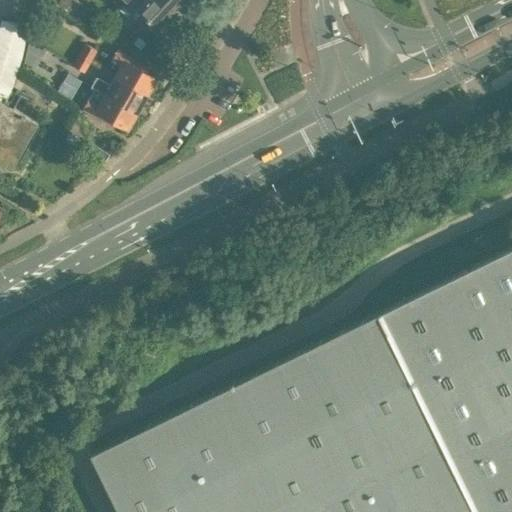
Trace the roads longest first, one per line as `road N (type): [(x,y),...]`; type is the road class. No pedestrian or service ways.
road 1 (primary): [(0,310),(388,113)]
road 2 (primary): [(352,95),(0,276)]
road 3 (primary): [(388,113),(511,45)]
road 4 (primary): [(511,13),(390,75)]
